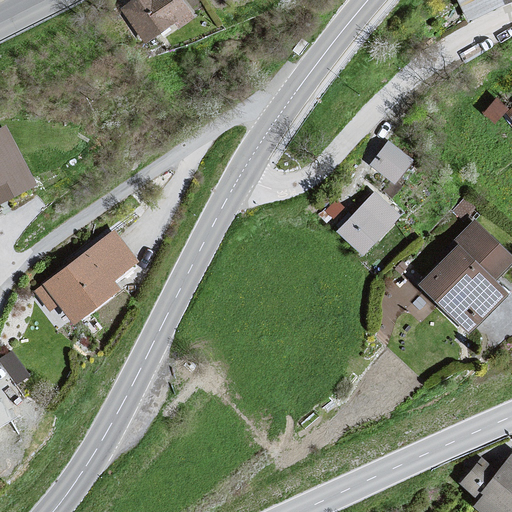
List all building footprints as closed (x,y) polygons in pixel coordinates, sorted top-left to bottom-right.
[(183,0),(122,0),(142,43),(193,20),(183,0)] [(504,2),(503,0),(458,0),(468,19),(504,2)] [(484,110),(495,121),(509,106),(498,95),(484,110)] [(0,201),(37,181),(4,122),(0,124),(0,201)] [(388,138),(370,162),(393,180),(411,156),(388,138)] [(400,213),(374,188),(337,228),(363,252),(400,213)] [(511,284),(511,269),(456,213),(393,275),(456,339),(511,284)] [(138,281),(105,236),(27,293),(60,337),(138,281)] [(511,511),(511,451),(497,470),(480,457),(460,482),(479,497),(476,501),(490,511),(511,511)]
